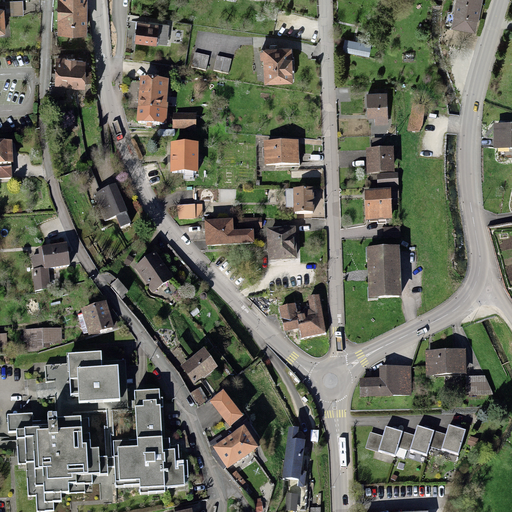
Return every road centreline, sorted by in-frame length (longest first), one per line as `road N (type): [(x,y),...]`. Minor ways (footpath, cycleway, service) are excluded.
road 1 (residential): [(213,472),(171,377),(78,251),(55,196),(42,140),(48,0)]
road 2 (secondary): [(499,0),(469,124),(475,285),(444,315),(339,368)]
road 3 (residential): [(103,74),(151,212),(315,373)]
road 4 (residential): [(327,0),(339,368)]
